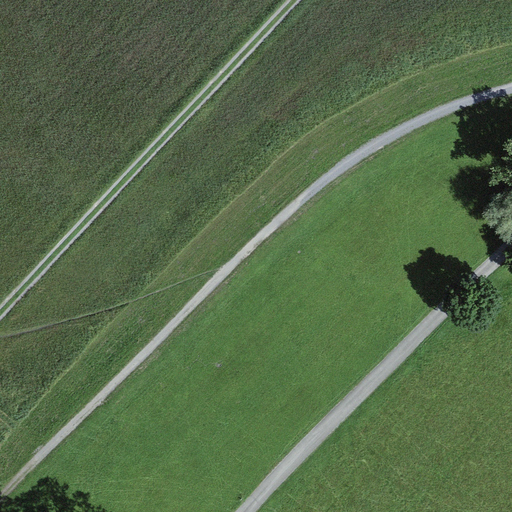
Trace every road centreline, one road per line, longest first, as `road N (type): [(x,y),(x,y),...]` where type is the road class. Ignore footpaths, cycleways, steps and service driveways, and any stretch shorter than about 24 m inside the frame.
road 1 (track): [(511,88),(438,114),(351,162),(0,500)]
road 2 (track): [(298,0),(0,319)]
road 3 (residential): [(246,511),(511,237)]
